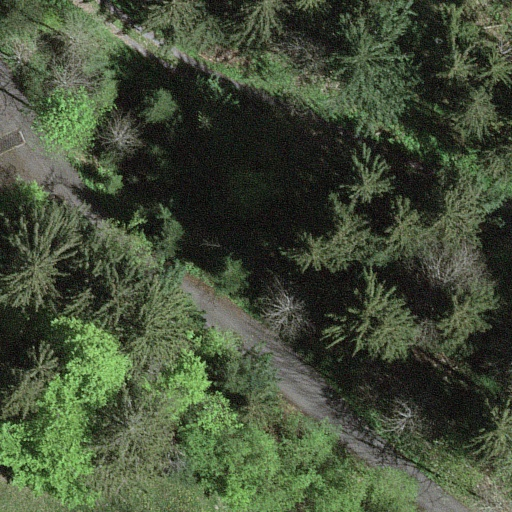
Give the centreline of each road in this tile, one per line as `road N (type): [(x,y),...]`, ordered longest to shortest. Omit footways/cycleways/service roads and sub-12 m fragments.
road 1 (track): [(0,94),(73,198),(362,441),(470,511)]
road 2 (track): [(95,0),(276,121),(511,206)]
